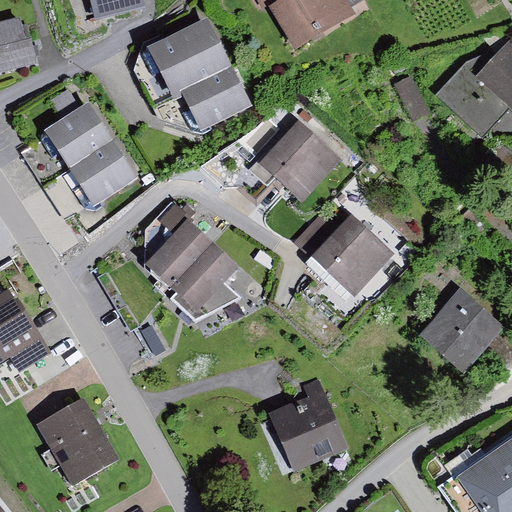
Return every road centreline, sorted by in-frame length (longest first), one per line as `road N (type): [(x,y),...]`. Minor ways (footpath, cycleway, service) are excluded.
road 1 (residential): [(0,196),(190,511)]
road 2 (residential): [(333,511),(407,446),(511,391)]
